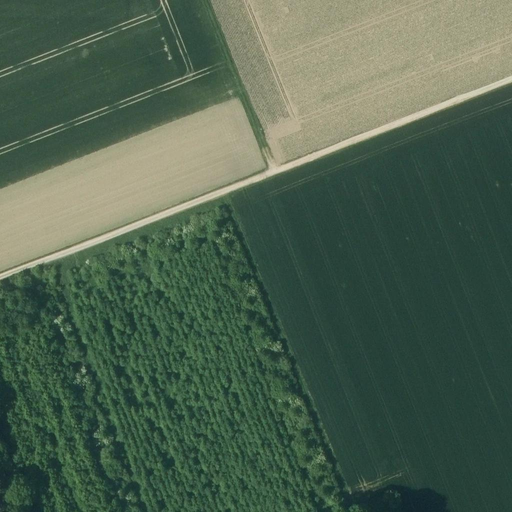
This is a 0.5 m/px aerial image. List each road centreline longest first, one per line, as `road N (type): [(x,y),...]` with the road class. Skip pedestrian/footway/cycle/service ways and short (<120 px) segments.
road 1 (track): [(511,79),(0,280)]
road 2 (track): [(273,172),(206,0)]
